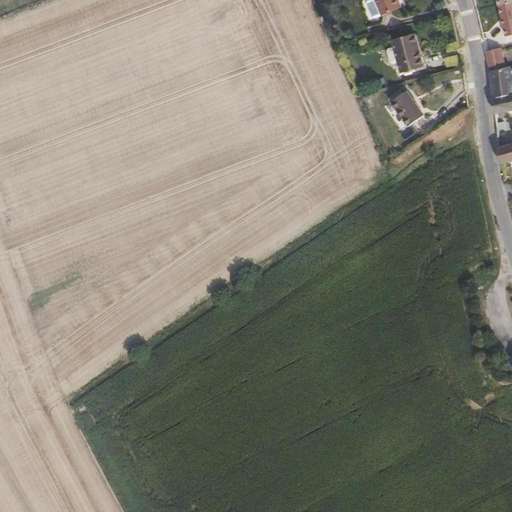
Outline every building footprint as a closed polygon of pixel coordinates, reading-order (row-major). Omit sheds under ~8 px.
[(381,12),(376,0),(367,0),(372,14),(375,15),(381,12)] [(402,5),(400,0),(376,0),(381,12),(382,13),(402,5)] [(511,1),(496,6),(504,37),(511,34),(511,1)] [(419,51),(414,31),(411,32),(417,52),(419,51)] [(422,65),(419,51),(417,52),(411,32),(390,37),(392,46),(396,61),(399,71),(422,65)] [(396,61),(392,46),(388,47),(386,51),(389,60),(393,62),(396,61)] [(504,59),(503,49),(488,51),(489,62),(504,59)] [(505,65),(504,59),(489,62),(490,68),(505,65)] [(511,67),(511,64),(505,65),(490,68),(495,97),(511,93),(511,67)] [(422,111),(406,89),(391,99),(407,122),(422,111)] [(511,108),(511,93),(495,97),(497,113),(511,108)] [(409,124),(424,113),(422,111),(407,122),(409,124)] [(511,159),(511,142),(506,144),(504,140),(499,141),(501,162),(511,159)]
